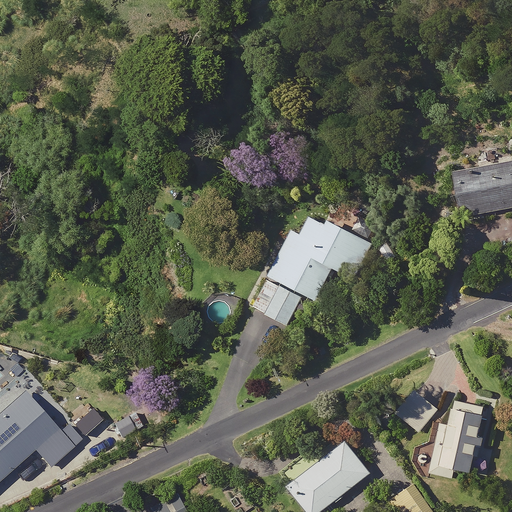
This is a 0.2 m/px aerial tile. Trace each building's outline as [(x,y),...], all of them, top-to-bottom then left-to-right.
[(511,154),(470,162),(471,167),(449,171),(457,214),(511,204),(511,154)] [(371,241),(301,204),(290,225),(248,305),(285,324),(301,293),(312,299),(330,266),(352,278),(371,241)] [(80,433),(88,426),(77,414),(70,421),(32,379),(0,408),(0,476),(32,448),(49,467),(83,436),(80,433)] [(437,410),(411,386),(391,406),(416,431),(437,410)] [(150,421),(137,397),(125,404),(138,428),(150,421)] [(484,411),(453,400),(444,427),(437,425),(422,469),(451,479),(454,467),(471,473),(482,439),(475,436),(484,411)] [(310,511),(330,497),(333,501),(341,495),(338,491),(367,469),(340,434),(282,479),(307,511),(310,511)] [(432,511),(409,479),(384,497),(394,511),(432,511)] [(184,511),(173,490),(147,505),(150,511),(184,511)]
